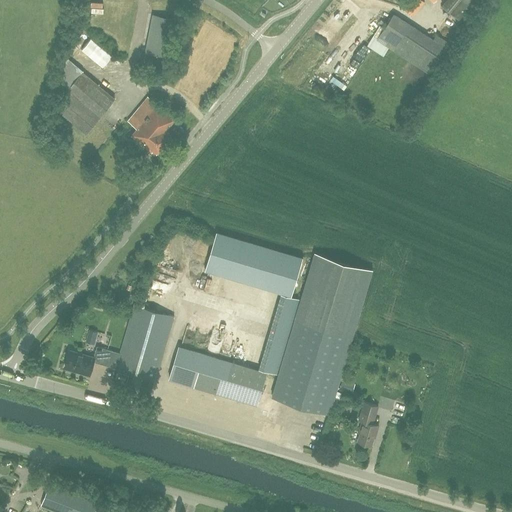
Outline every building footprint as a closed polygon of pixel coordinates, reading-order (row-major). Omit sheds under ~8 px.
[(414,16),(425,2),(422,0),(407,0),(403,6),(414,16)] [(446,0),(442,5),(462,21),(479,0),(446,0)] [(437,11),(430,9),(426,24),(433,26),(437,11)] [(393,14),(377,39),(394,50),(410,25),(393,14)] [(164,55),(169,56),(171,47),(166,46),(171,18),(159,16),(152,53),(164,55)] [(219,46),(229,29),(215,21),(212,27),(207,24),(209,19),(206,17),(201,26),(203,27),(199,34),(219,46)] [(340,101),(371,51),(345,36),(336,30),(306,82),(340,101)] [(209,56),(214,60),(219,52),(214,49),(209,56)] [(228,62),(231,53),(222,51),(220,60),(228,62)] [(54,105),(84,131),(86,132),(113,101),(81,74),(54,105)] [(117,110),(125,102),(120,97),(113,106),(117,110)] [(132,116),(141,123),(137,128),(131,135),(152,152),(153,150),(157,153),(171,135),(165,130),(174,118),(157,104),(147,97),(132,116)] [(293,289),(302,251),(214,232),(206,270),(293,289)] [(301,298),(295,319),(278,374),(272,396),(330,413),(353,336),(373,269),(314,252),(301,298)] [(216,284),(217,271),(207,271),(206,284),(216,284)] [(281,292),(258,368),(278,374),(295,319),(301,298),(281,292)] [(116,368),(155,379),(174,316),(134,305),(120,353),(97,346),(94,357),(70,350),(65,367),(89,374),(93,361),(116,368)] [(89,330),(86,341),(95,344),(98,332),(89,329),(89,330)] [(257,404),(267,372),(179,345),(169,377),(257,404)] [(364,402),(361,414),(359,420),(362,421),(359,433),(360,433),(358,441),(371,445),(374,437),(375,437),(378,425),(373,424),(378,406),(364,402)] [(49,485),(41,505),(48,507),(59,511),(94,511),(98,504),(55,488),(49,485)]
